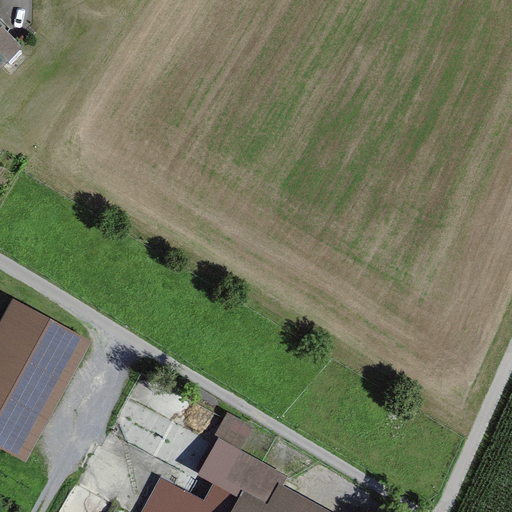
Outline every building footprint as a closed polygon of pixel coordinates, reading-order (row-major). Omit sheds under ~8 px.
[(0,88),(32,53),(0,24),(0,88)] [(0,367),(0,431),(25,446),(85,343),(32,312),(0,367)] [(237,511),(245,499),(217,485),(209,500),(168,479),(150,511),(237,511)] [(274,503),(250,490),(245,499),(237,511),(343,511),(286,480),(274,503)] [(105,511),(110,492),(71,482),(63,511),(105,511)]
